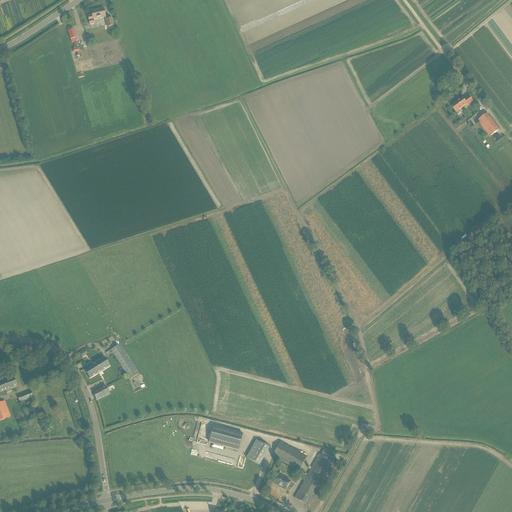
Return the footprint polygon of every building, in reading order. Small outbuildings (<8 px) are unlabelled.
[(88,17),(89,22),(90,25),(94,24),(93,20),(105,17),(105,14),(104,9),(97,10),(97,11),(91,12),(92,16),(88,17)] [(114,26),(112,18),(106,19),(107,27),(108,27),(108,29),(114,28),(113,26),(114,26)] [(72,32),(76,44),(81,42),(77,30),(72,32)] [(451,106),(454,110),(456,113),(467,105),(468,106),(470,105),(474,102),(469,96),(464,100),(462,98),(451,106)] [(499,130),(487,113),(477,121),(489,138),(499,130)] [(129,380),(139,373),(120,344),(105,353),(107,356),(112,353),(123,370),(129,380)] [(96,362),(93,364),(96,369),(95,370),(97,374),(109,367),(104,358),(96,363),(96,362)] [(90,379),(94,376),(97,374),(95,370),(96,369),(93,364),(91,365),(90,363),(87,365),(83,367),(90,379)] [(0,383),(0,392),(6,390),(7,393),(12,392),(11,389),(17,387),(14,378),(4,381),(4,382),(0,383)] [(93,393),(95,398),(96,401),(109,394),(106,386),(93,393)] [(20,402),(28,399),(33,397),(31,392),(18,397),(20,402)] [(0,421),(11,418),(5,401),(0,403),(0,421)] [(238,450),(243,434),(213,426),(209,442),(238,450)] [(259,465),(262,461),(269,448),(256,440),(248,454),(246,458),(259,465)] [(272,456),(299,471),(307,457),(280,442),(272,456)] [(195,456),(233,466),(235,460),(196,450),(195,456)] [(309,506),(311,502),(333,463),(332,462),(335,457),(323,450),(320,456),(319,455),(297,494),(294,498),(309,506)] [(285,491),(287,486),(290,482),(278,475),(275,479),(273,484),(274,483),(281,487),(281,488),(285,491)]
